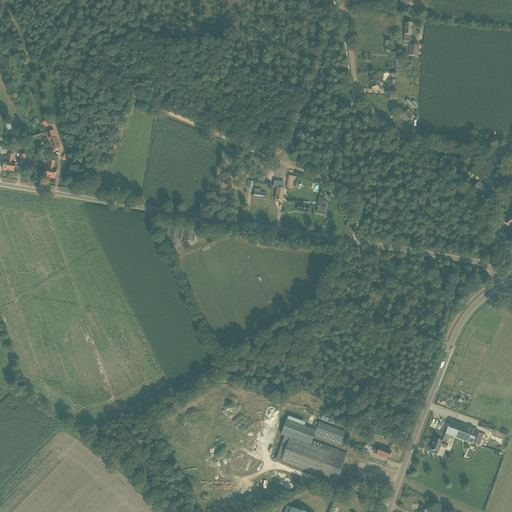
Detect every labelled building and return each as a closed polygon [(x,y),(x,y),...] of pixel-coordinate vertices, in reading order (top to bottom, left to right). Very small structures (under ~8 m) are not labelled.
[(404,41),(411,42),(412,23),(405,22),(404,41)] [(408,55),(417,56),(418,45),(409,45),(408,55)] [(371,81),(372,87),(379,86),(377,75),(376,76),(376,75),(374,75),(373,76),(369,77),(370,81),(371,81)] [(408,99),(405,101),(413,110),(414,109),(416,106),(418,105),(414,100),(412,102),(409,98),(408,99)] [(401,116),(407,122),(410,118),(414,115),(408,109),(405,112),(401,116)] [(32,138),(33,139),(45,135),(43,130),(40,131),(40,132),(31,134),(31,135),(29,136),(30,139),(32,138)] [(46,133),(46,134),(48,140),(49,140),(50,140),(56,137),(58,137),(55,130),(46,133)] [(481,143),(491,145),(492,139),(473,135),(472,141),(481,143)] [(50,140),(49,140),(53,151),(60,148),(56,137),(50,140)] [(473,175),(480,182),(505,159),(504,157),(508,154),(500,146),(489,156),(491,159),(473,175)] [(3,165),(3,170),(8,170),(11,150),(10,150),(9,149),(8,153),(8,155),(7,157),(4,157),(4,162),(3,165)] [(24,164),(30,165),(31,156),(25,155),(26,153),(21,152),(20,154),(18,164),(24,165),(24,164)] [(44,176),(49,177),(52,155),(51,155),(48,169),(45,168),(44,176)] [(53,155),(49,177),(55,178),(56,173),(56,170),(57,171),(58,165),(55,165),(56,156),(53,155)] [(296,177),(289,176),(286,188),(294,190),(294,187),(296,177)] [(473,188),(473,189),(475,191),(476,191),(476,190),(480,194),(483,192),(486,196),(489,193),(492,191),(488,187),(486,189),(482,186),(479,182),(474,187),(474,188),(473,188)] [(272,187),(265,186),(264,196),(271,197),(272,187)] [(275,200),(282,201),(284,188),(277,187),(275,200)] [(247,204),(258,206),(259,201),(262,202),(263,196),(256,195),(256,198),(248,196),(247,204)] [(319,198),(316,213),(325,215),(326,207),(322,206),(323,198),(319,198)] [(297,211),(308,213),(309,208),(309,206),(301,205),(302,203),(298,202),(298,206),(297,211)] [(168,245),(176,246),(177,240),(192,242),(193,233),(194,233),(195,230),(166,225),(165,235),(168,236),(166,244),(168,245)] [(260,246),(271,248),(272,241),(263,240),(263,239),(261,239),(260,246)] [(320,419),(346,428),(347,425),(321,415),(320,419)] [(345,432),(318,422),(316,430),(286,419),(281,435),(284,436),(275,460),(280,462),(280,463),(336,483),(347,453),(312,440),(313,436),(340,446),(345,432)] [(447,429),(445,434),(453,437),(472,444),(478,430),(450,420),(447,429)] [(368,435),(356,430),(355,434),(367,439),(368,435)] [(478,432),(474,444),(481,446),(485,435),(478,432)] [(434,438),(430,449),(438,452),(441,445),(446,448),(448,443),(450,444),(453,437),(445,434),(443,441),(442,441),(434,438)] [(376,445),(374,449),(377,450),(376,454),(385,457),(386,456),(389,458),(391,452),(388,450),(388,449),(379,446),(376,445)]
